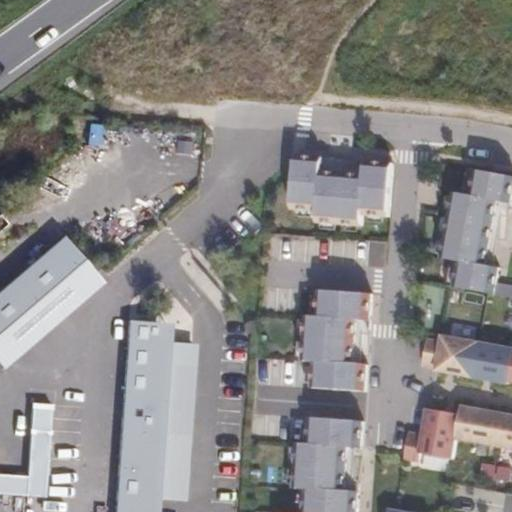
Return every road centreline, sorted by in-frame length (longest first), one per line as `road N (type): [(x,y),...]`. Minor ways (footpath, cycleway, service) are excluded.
road 1 (residential): [(410,121),(371,446)]
road 2 (residential): [(285,111),(27,91)]
road 3 (residential): [(285,111),(249,168),(171,237)]
road 4 (residential): [(410,121),(285,111)]
